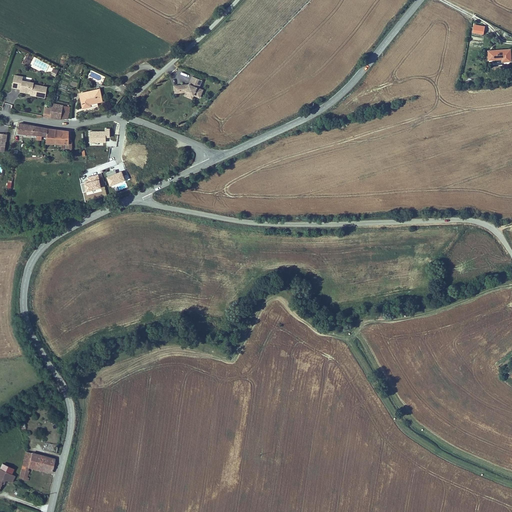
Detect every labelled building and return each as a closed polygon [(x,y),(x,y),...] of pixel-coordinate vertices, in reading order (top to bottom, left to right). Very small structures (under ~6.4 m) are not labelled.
[(474,23),(473,35),(483,36),(484,24),(474,23)] [(511,59),(511,47),(496,49),(496,59),(505,58),(505,60),(511,59)] [(50,75),(55,77),(58,71),(53,68),(50,75)] [(29,76),(21,74),(19,87),(27,88),(27,90),(37,92),(40,92),(40,94),(52,95),(54,85),(40,83),(40,81),(29,79),(29,76)] [(178,87),(179,94),(190,92),(197,96),(203,98),(207,90),(203,89),(206,81),(196,77),(193,85),(192,87),(190,87),(189,86),(178,87)] [(110,88),(84,93),(87,108),(100,105),(100,103),(113,101),(110,88)] [(71,105),(60,103),(58,110),(55,119),(67,121),(71,105)] [(49,108),(46,117),(55,119),(58,110),(49,108)] [(110,128),(105,128),(105,131),(90,131),(90,142),(106,141),(106,137),(110,137),(110,128)] [(54,142),(55,132),(26,129),(25,139),(54,142)] [(77,143),(75,142),(75,136),(55,131),(55,132),(54,142),(54,147),(72,146),(71,154),(77,155),(77,143)] [(0,143),(2,143),(1,149),(15,151),(17,138),(14,137),(13,141),(9,140),(2,139),(2,140),(0,139),(0,143)] [(116,169),(106,173),(110,183),(124,178),(122,171),(117,173),(116,169)] [(98,175),(88,177),(89,180),(85,181),(85,182),(81,183),(83,191),(88,190),(87,189),(101,186),(98,175)] [(34,451),(32,458),(40,461),(42,454),(34,451)] [(58,459),(42,454),(40,461),(56,466),(58,459)] [(32,458),(27,457),(22,477),(30,480),(31,477),(29,476),(32,466),(30,465),(32,458)] [(40,461),(32,458),(30,465),(32,466),(38,467),(40,461)] [(40,461),(38,467),(55,473),(56,466),(40,461)] [(0,469),(4,471),(13,475),(16,470),(1,463),(0,464),(0,469)] [(7,479),(13,482),(15,480),(16,476),(13,475),(4,471),(0,469),(0,472),(2,473),(2,477),(7,479)]
